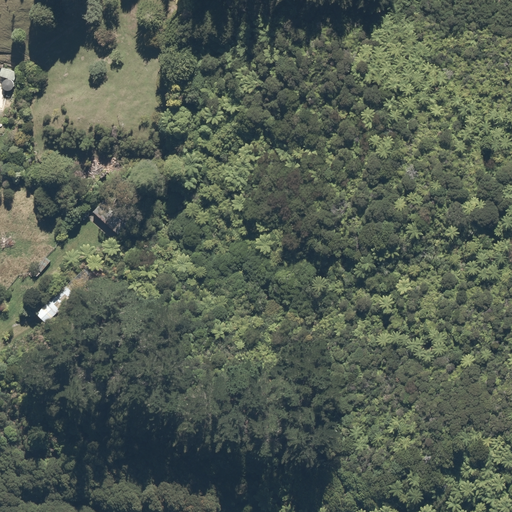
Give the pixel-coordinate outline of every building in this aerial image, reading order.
[(18,71),(4,66),(0,75),(7,78),(6,78),(5,79),(4,80),(4,81),(3,81),(3,82),(3,83),(3,84),(3,85),(3,86),(3,87),(4,88),(5,89),(6,90),(7,90),(8,91),(9,91),(10,91),(11,90),(12,90),(13,90),(13,89),(14,88),(15,88),(15,87),(15,86),(16,85),(16,84),(16,83),(16,82),(15,81),(18,71)] [(108,201),(97,213),(120,235),(131,223),(108,201)] [(95,233),(84,241),(89,248),(100,241),(95,233)] [(77,241),(69,236),(61,248),(69,254),(77,241)] [(50,291),(23,321),(35,332),(62,302),(50,291)]
